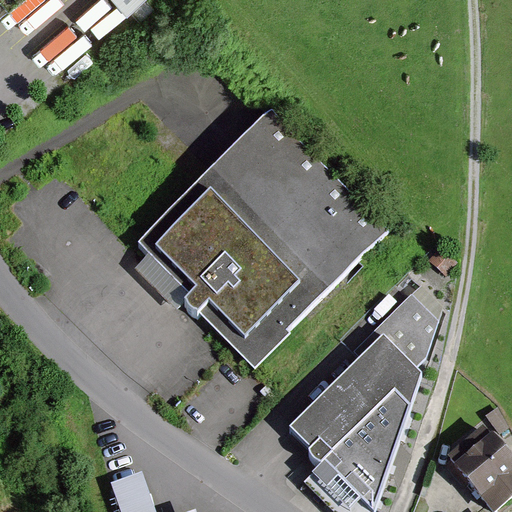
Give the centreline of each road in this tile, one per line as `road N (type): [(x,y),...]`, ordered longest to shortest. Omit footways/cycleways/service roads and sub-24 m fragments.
road 1 (track): [(399,511),(465,286),(474,206),(472,0)]
road 2 (residential): [(269,511),(72,334),(0,257)]
